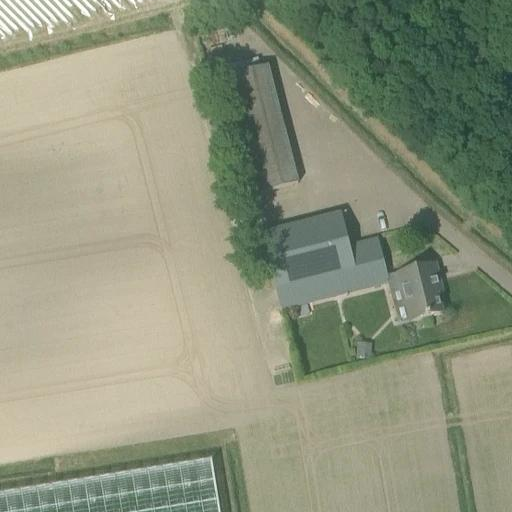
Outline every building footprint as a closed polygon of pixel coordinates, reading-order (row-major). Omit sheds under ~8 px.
[(221,37),(209,38),(214,66),(225,64),(221,37)] [(220,79),(251,197),(297,185),(267,67),(220,79)] [(360,292),(349,248),(341,215),(261,236),(275,290),(280,312),(360,292)] [(376,241),(349,248),(360,292),(387,285),(376,241)] [(398,275),(410,323),(441,315),(433,284),(438,283),(434,266),(398,275)] [(218,511),(211,463),(0,497),(0,511),(218,511)]
